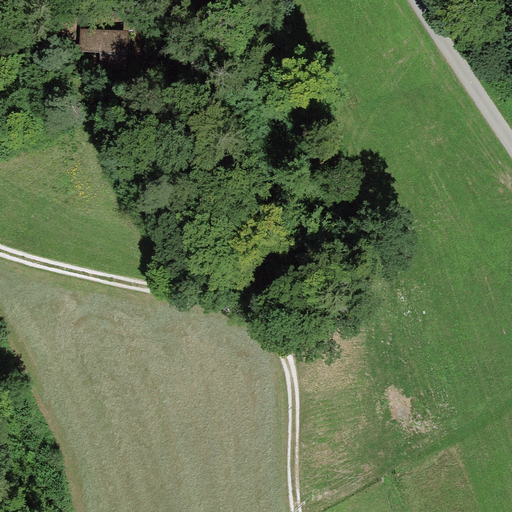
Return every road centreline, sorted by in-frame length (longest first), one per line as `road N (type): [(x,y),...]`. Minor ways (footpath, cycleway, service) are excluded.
road 1 (track): [(292,511),(286,347),(250,312),(0,248)]
road 2 (track): [(511,140),(415,0)]
